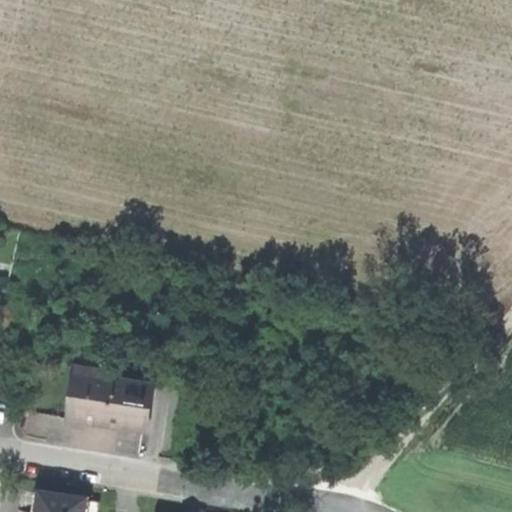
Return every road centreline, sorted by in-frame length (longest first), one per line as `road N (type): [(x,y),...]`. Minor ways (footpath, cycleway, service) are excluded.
road 1 (residential): [(0,449),(318,503)]
road 2 (track): [(318,503),(340,492),(511,312)]
